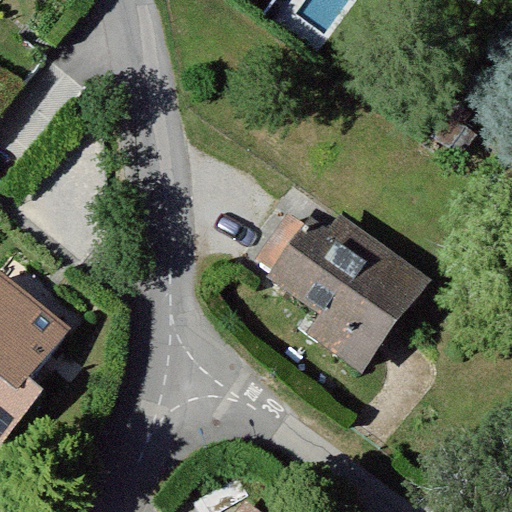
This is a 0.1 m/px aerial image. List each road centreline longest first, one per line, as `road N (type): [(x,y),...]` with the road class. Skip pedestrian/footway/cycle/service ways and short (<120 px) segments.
road 1 (residential): [(167,374),(157,131),(127,0)]
road 2 (residential): [(167,374),(237,396),(310,447)]
road 3 (residential): [(108,511),(157,419),(167,374)]
